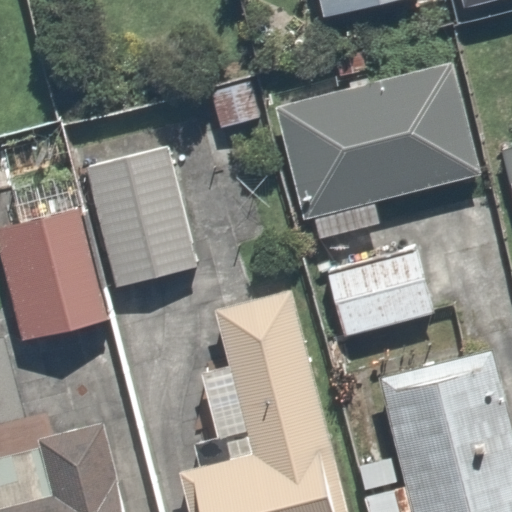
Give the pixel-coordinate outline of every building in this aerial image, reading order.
[(320,0),(322,9),(363,0),(320,0)] [(384,193),(488,168),(460,48),(278,92),(312,236),(390,218),(384,193)] [(258,72),(212,82),(222,129),(268,119),(258,72)] [(174,133),(89,153),(119,285),(204,266),(174,133)] [(89,203),(0,223),(0,246),(23,345),(117,323),(89,203)] [(327,268),(346,337),(453,307),(434,238),(327,268)] [(359,511),(300,281),(228,299),(240,347),(200,357),(217,427),(169,439),(187,511),(359,511)] [(511,511),(511,372),(506,348),(385,377),(401,441),(361,451),(376,511),(511,511)] [(136,511),(114,405),(0,429),(0,511),(136,511)]
